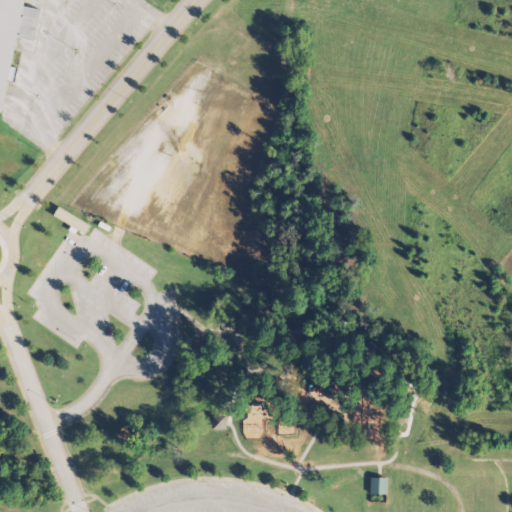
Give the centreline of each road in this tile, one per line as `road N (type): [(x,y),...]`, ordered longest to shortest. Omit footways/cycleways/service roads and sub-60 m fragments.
road 1 (residential): [(192,0),(30,193)]
road 2 (residential): [(11,335),(81,511)]
